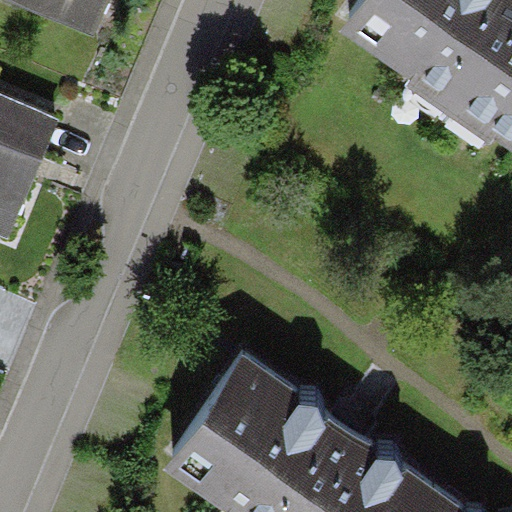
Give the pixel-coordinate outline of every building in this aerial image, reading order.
[(101,0),(28,0),(90,26),(101,0)] [(506,131),(511,122),(511,0),(356,0),(344,18),(506,131)] [(0,227),(2,228),(55,111),(0,86),(0,227)] [(248,511),(379,511),(412,466),(243,346),(167,454),(248,511)] [(477,511),(412,466),(379,511),(477,511)]
